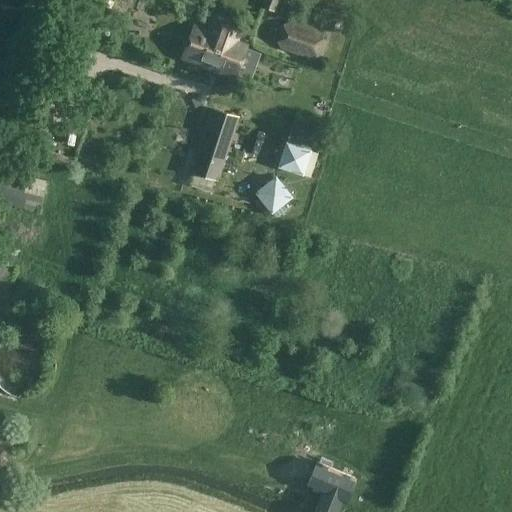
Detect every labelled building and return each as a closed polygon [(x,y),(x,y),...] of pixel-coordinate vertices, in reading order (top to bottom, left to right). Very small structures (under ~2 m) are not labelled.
[(264,0),(262,7),(275,12),(279,0),(264,0)] [(277,41),(280,49),(309,59),(319,56),(324,41),(320,33),(291,23),(283,25),(277,41)] [(212,24),(210,30),(209,31),(192,25),(181,56),(237,76),(249,44),(220,35),(222,27),(212,24)] [(212,107),(191,170),(218,180),(240,116),(212,107)] [(285,141),(276,167),(302,176),(303,175),(311,151),(311,150),(309,149),(286,142),(285,141)] [(47,180),(0,169),(0,203),(39,213),(47,180)] [(275,175),(254,192),(257,197),(270,212),(271,214),(292,197),(289,193),(280,182),(275,175)] [(0,261),(0,310),(16,268),(0,261)] [(338,496),(348,472),(311,456),(300,480),(316,486),(305,510),(309,511),(326,511),(334,494),(338,496)]
